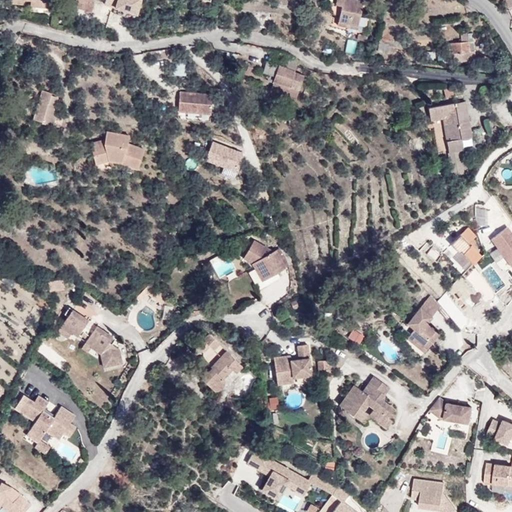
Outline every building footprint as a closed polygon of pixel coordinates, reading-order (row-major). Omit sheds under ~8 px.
[(92,11),(95,0),(81,0),(80,8),(92,11)] [(133,10),(136,0),(103,0),(104,1),(133,10)] [(358,25),(363,0),(362,0),(336,0),(335,3),(342,5),(338,21),(350,24),(358,25)] [(475,55),(472,33),(461,34),(461,39),(459,39),(459,42),(450,43),(450,52),(438,54),(438,56),(438,61),(470,60),(470,55),(475,55)] [(354,55),(357,41),(347,39),(344,53),(354,55)] [(387,53),(389,45),(379,42),(378,51),(387,53)] [(235,62),(237,55),(227,52),(225,59),(235,62)] [(295,71),(299,62),(285,57),(282,67),(295,71)] [(186,64),(175,62),(173,75),(184,77),(186,64)] [(304,76),(294,72),(295,71),(282,67),(267,62),(263,72),(273,75),(271,79),(269,78),(268,81),(274,83),(272,89),(296,98),(304,76)] [(254,74),(256,69),(249,66),(246,71),(254,74)] [(454,95),(452,87),(444,89),(446,97),(454,95)] [(54,115),(57,103),(55,103),(57,97),(51,95),(52,93),(42,90),(33,119),(42,122),(41,123),(53,126),(56,115),(54,115)] [(211,114),(212,95),(180,92),(178,111),(211,114)] [(468,117),(465,101),(455,103),(458,119),(468,117)] [(458,119),(455,103),(429,108),(431,120),(443,117),(447,117),(450,140),(447,141),(449,153),(459,151),(464,150),(462,139),(472,137),(468,117),(458,119)] [(144,149),(128,143),(129,135),(106,131),(105,140),(104,143),(91,146),(95,164),(109,160),(123,163),(138,169),(144,149)] [(205,159),(235,171),(243,152),(212,141),(205,159)] [(460,159),(459,151),(449,153),(450,160),(460,159)] [(375,158),(369,152),(362,159),(368,165),(375,158)] [(463,174),(460,159),(450,160),(453,176),(463,174)] [(511,232),(508,227),(492,239),(511,266),(511,232)] [(469,244),(461,236),(458,240),(466,247),(469,244)] [(286,268),(276,250),(273,252),(254,240),(243,258),(253,264),(262,281),(286,268)] [(481,257),(469,244),(466,247),(458,240),(452,245),(460,253),(462,251),(474,263),(481,257)] [(285,257),(279,248),(276,250),(286,268),(289,266),(285,257)] [(226,252),(209,260),(219,279),(235,270),(226,252)] [(488,277),(478,266),(474,271),(483,281),(488,277)] [(166,297),(155,289),(149,285),(136,298),(140,302),(148,294),(162,304),(166,297)] [(440,307),(431,295),(428,298),(438,309),(440,307)] [(426,323),(438,309),(428,298),(422,306),(408,323),(414,329),(407,338),(414,344),(417,340),(427,349),(434,341),(430,338),(435,331),(426,323)] [(88,320),(72,309),(60,327),(71,334),(72,333),(77,337),(82,330),(90,335),(86,341),(91,346),(90,347),(91,347),(100,354),(103,367),(122,364),(120,349),(109,342),(113,336),(97,325),(88,320)] [(453,322),(443,310),(440,312),(450,324),(453,322)] [(71,334),(60,327),(57,331),(68,338),(71,334)] [(434,342),(440,335),(435,331),(430,338),(434,341),(434,342)] [(220,344),(209,333),(197,344),(204,352),(209,346),(214,351),(220,344)] [(358,343),(362,338),(355,334),(352,339),(358,343)] [(427,349),(417,340),(414,344),(424,352),(427,349)] [(87,353),(91,347),(90,347),(91,346),(86,341),(81,349),(87,353)] [(312,375),(308,345),(297,346),(298,356),(298,359),(291,360),(291,357),(290,355),(274,357),(277,384),(293,382),(292,377),(312,375)] [(242,367),(226,350),(211,367),(202,378),(213,390),(219,389),(222,387),(224,382),(223,379),(220,376),(230,367),(233,370),(236,373),(242,367)] [(223,379),(233,370),(230,367),(220,376),(223,379)] [(25,384),(30,375),(23,371),(18,380),(25,384)] [(389,388),(374,376),(369,383),(384,395),(389,388)] [(381,400),(384,395),(369,383),(363,391),(354,385),(343,401),(351,407),(348,411),(357,418),(363,409),(368,403),(374,408),(372,411),(381,418),(383,414),(388,418),(394,409),(381,400)] [(53,418),(43,411),(48,402),(38,396),(34,402),(23,395),(15,408),(35,421),(26,434),(37,442),(38,442),(40,439),(46,430),(59,439),(64,432),(70,436),(75,427),(70,423),(75,416),(61,406),(53,418)] [(469,423),(472,408),(448,404),(440,398),(430,410),(441,418),(469,423)] [(351,407),(343,401),(340,405),(348,411),(351,407)] [(369,415),(369,414),(363,409),(357,418),(363,422),(369,415)] [(381,418),(372,411),(369,414),(369,415),(387,429),(392,421),(388,418),(383,414),(381,418)] [(511,423),(504,420),(503,423),(493,420),(488,433),(497,437),(496,438),(509,444),(511,438),(511,423)] [(50,446),(40,439),(38,442),(37,442),(34,447),(45,454),(50,446)] [(308,480),(253,451),(246,464),(264,473),(265,471),(271,474),(269,476),(262,490),(269,494),(274,485),(282,490),(285,484),(290,476),(299,481),(294,489),(304,494),(311,481),(332,494),(339,486),(313,472),(308,480)] [(511,485),(511,465),(487,463),(485,483),(511,485)] [(299,481),(290,476),(285,484),(294,489),(299,481)] [(454,511),(457,511),(443,493),(445,483),(415,479),(413,488),(422,489),(421,499),(420,507),(441,509),(442,511),(454,511)] [(6,496),(11,487),(1,482),(0,484),(0,504),(2,505),(8,511),(23,511),(31,505),(21,494),(12,503),(6,496)] [(278,498),(282,490),(274,485),(269,494),(278,498)] [(356,511),(344,502),(350,494),(339,486),(332,494),(341,501),(332,511),(356,511)] [(421,499),(422,489),(413,488),(412,498),(421,499)]
